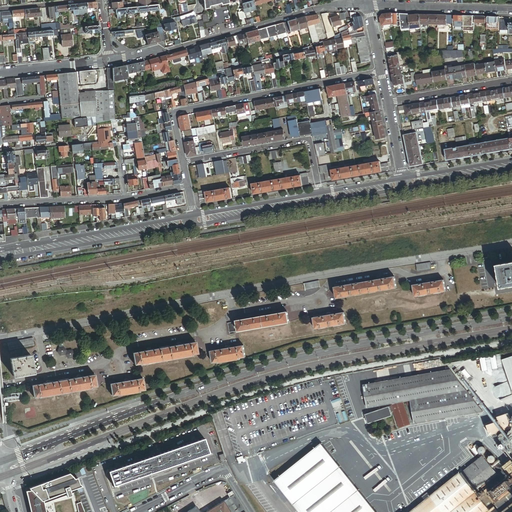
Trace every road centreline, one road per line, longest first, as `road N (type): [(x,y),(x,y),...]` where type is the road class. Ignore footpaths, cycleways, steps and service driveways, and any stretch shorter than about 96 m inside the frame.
road 1 (primary): [(511,316),(288,360),(0,458)]
road 2 (primary): [(4,475),(261,378),(511,329)]
road 3 (unclassified): [(0,339),(511,242)]
road 4 (unknown): [(0,260),(511,170)]
road 5 (residential): [(381,71),(173,111),(183,162)]
road 6 (residential): [(107,59),(150,55),(353,0)]
road 7 (tertiary): [(193,214),(0,250)]
road 8 (residential): [(0,204),(124,199),(187,185)]
road 9 (residential): [(183,162),(305,139),(319,192)]
road 10 (residential): [(366,3),(511,10)]
road 11 (tertiary): [(319,192),(193,214)]
road 12 (residential): [(388,102),(511,80)]
